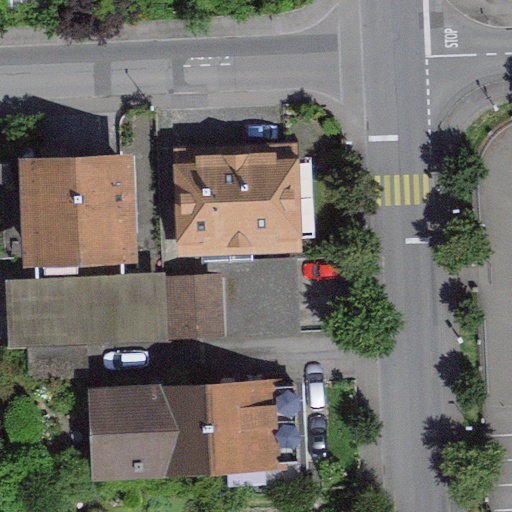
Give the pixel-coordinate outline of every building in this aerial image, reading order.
[(134,156),(21,162),(26,264),(140,258),(134,156)] [(300,158),(172,162),(175,251),(303,247),(300,158)] [(222,254),(224,329),(302,327),(299,251),(222,254)] [(169,264),(11,268),(13,333),(171,329),(169,264)] [(276,382),(185,387),(190,477),(281,472),(276,382)] [(185,387),(94,392),(99,482),(190,477),(185,387)]
